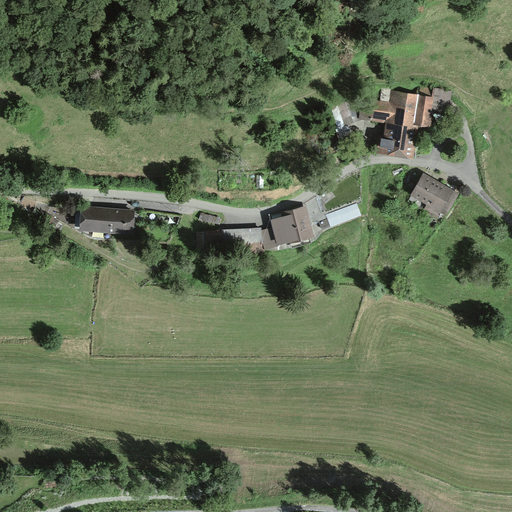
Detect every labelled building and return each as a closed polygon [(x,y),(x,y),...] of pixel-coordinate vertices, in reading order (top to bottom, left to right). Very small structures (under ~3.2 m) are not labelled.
[(425,99),(388,95),(387,106),(374,105),(373,120),(386,121),(383,150),(411,153),(414,123),(443,126),(447,92),(426,91),(425,99)] [(456,184),(421,167),(409,191),(444,208),(456,184)] [(129,207),(76,203),(74,228),(127,233),(129,207)] [(360,206),(327,213),(331,230),(364,222),(360,206)] [(305,210),(271,218),(277,242),(311,234),(305,210)] [(258,230),(222,231),(222,247),(258,246),(258,230)] [(218,232),(197,233),(199,252),(219,251),(218,232)]
